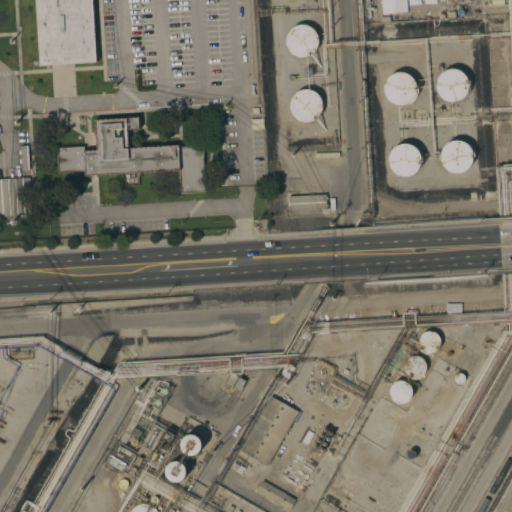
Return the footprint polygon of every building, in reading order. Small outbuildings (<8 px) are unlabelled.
[(92,0),(95,62),(39,65),(35,0),(92,0)] [(417,0),(418,6),(381,10),(380,0),(417,0)] [(430,0),(406,0),(406,10),(431,10),(430,0)] [(303,58),(300,58),(294,56),(290,53),(288,50),(285,45),(285,39),(287,33),(290,29),(295,25),(301,24),(304,24),(309,26),(314,29),(317,34),(319,40),(318,46),(317,49),(313,53),(309,57),(303,58)] [(451,102),(449,101),(446,101),(443,100),(441,98),(439,96),(437,94),(436,91),(435,88),(435,85),(435,83),(436,80),(437,77),(438,75),(440,73),(443,71),(445,70),(448,69),(451,69),(454,69),(457,69),(459,71),(462,72),(464,74),(465,77),(467,79),(467,82),(468,85),(467,88),(467,90),(466,93),(464,95),(462,98),(460,99),(457,101),(454,101),(451,102)] [(399,105),(396,105),(393,104),(391,102),(389,101),(387,99),(385,96),(384,93),(383,91),(383,88),(383,85),(384,82),(386,80),(387,77),(389,75),(392,74),(395,73),(397,72),(400,72),(403,72),(406,73),(408,74),(411,76),(412,78),(414,81),(415,83),(416,86),(416,89),(416,92),(415,95),(413,97),(412,99),(410,101),(407,103),(405,104),(402,105),(399,105)] [(306,121),(303,121),(300,120),(297,119),(295,117),(293,115),(291,113),(290,110),(289,107),(289,104),(289,101),(290,98),(292,96),(293,93),(295,91),(298,90),(300,89),(303,88),(306,88),(309,88),(312,89),(314,90),(317,92),(319,94),(321,96),(322,99),(322,102),(323,105),(322,108),(321,111),(320,113),(318,116),(316,118),(314,119),(311,120),(308,121),(306,121)] [(83,146),(83,150),(96,150),(94,120),(126,118),(126,123),(128,123),(127,118),(138,117),(139,129),(128,130),(128,126),(126,126),(128,148),(177,145),(178,147),(202,145),(205,192),(180,193),(178,170),(84,176),(84,171),(57,173),(56,148),(83,146)] [(222,181),(219,122),(256,120),(260,179),(222,181)] [(458,173),(456,173),(453,173),(450,172),(447,170),(445,169),(443,167),(441,164),(440,161),(440,159),(440,156),(440,153),(441,150),(442,147),(444,145),(446,143),(448,142),(451,140),(454,140),(457,140),(460,140),(462,141),(465,142),(467,144),(469,146),(471,149),(472,151),(473,154),(473,157),(472,160),(471,163),(470,165),(468,168),(466,169),(464,171),(461,172),(458,173)] [(405,177),(402,177),(399,176),(396,175),(394,174),(392,172),(390,169),(389,167),(388,164),(387,161),(387,159),(388,156),(389,153),(390,151),(392,149),(394,147),(397,145),(399,144),(402,144),(405,144),(408,145),(411,146),(413,147),(415,149),(417,151),(418,154),(419,156),(420,159),(420,162),(419,165),(418,167),(417,170),(415,172),(413,174),(410,175),(407,176),(405,177)] [(27,169),(27,146),(19,146),(20,170),(27,169)] [(0,179),(29,177),(31,214),(0,216),(0,179)] [(325,194),(326,209),(289,211),(288,196),(325,194)] [(430,354),(428,354),(426,354),(424,353),(422,352),(421,351),(419,350),(418,348),(417,347),(417,345),(417,343),(417,341),(417,339),(418,337),(419,336),(420,334),(422,333),(424,332),(425,332),(427,332),(429,332),(431,332),(433,333),(435,334),(436,335),(437,337),(438,339),(438,340),(439,342),(439,344),(438,346),(437,348),(436,350),(435,351),(433,352),(432,353),(430,354)] [(418,377),(416,377),(414,377),(412,377),(410,376),(408,375),(407,374),(406,372),(405,370),(404,368),(404,367),(404,365),(404,363),(405,361),(406,359),(407,357),(409,356),(410,355),(412,355),(414,354),(416,354),(418,355),(420,355),(421,356),(423,358),(424,359),(425,361),(426,363),(426,365),(426,367),(426,369),(425,370),(424,372),(423,374),(421,375),(420,376),(418,377)] [(286,361),(294,366),(287,379),(279,374),(286,361)] [(322,377),(321,378),(319,378),(317,377),(315,375),(314,373),(314,371),(314,369),(315,367),(316,366),(318,365),(319,365),(321,365),(323,366),(325,367),(326,369),(326,372),(326,374),(325,376),(324,376),(322,377)] [(456,384),(454,383),(453,382),(451,380),(451,377),(451,375),(451,373),(453,371),(455,370),(458,369),(460,369),(461,370),(464,371),(465,373),(466,376),(466,379),(465,380),(464,382),(461,383),(459,384),(456,384)] [(231,373),(245,381),(239,391),(225,383),(231,373)] [(400,403),(398,403),(396,402),(394,401),(392,400),(391,399),(390,397),(389,395),(389,393),(388,391),(389,389),(389,387),(390,386),(391,384),(393,383),(394,382),(396,381),(398,380),(400,380),(402,380),(404,381),(406,382),(407,383),(409,385),(410,386),(411,388),(411,390),(411,392),(411,394),(410,396),(410,398),(408,399),(407,401),(405,402),(403,403),(402,403),(400,403)] [(312,394),(310,394),(309,394),(307,394),(305,392),(304,390),(303,388),(303,386),(304,385),(305,383),(307,382),(309,381),(310,381),(313,382),(314,383),(316,385),(316,387),(316,390),(315,391),(314,392),(312,394)] [(164,395),(163,396),(162,395),(160,395),(160,394),(159,393),(159,392),(159,391),(159,390),(160,388),(161,388),(162,387),(164,387),(165,388),(166,389),(167,390),(167,391),(167,392),(166,393),(166,394),(164,395)] [(239,450),(270,396),(297,412),(266,466),(239,450)] [(166,449),(157,444),(166,430),(174,435),(166,449)] [(191,455),(189,455),(187,455),(186,454),(184,454),(183,452),(181,451),(181,449),(180,448),(180,446),(180,444),(180,442),(181,440),(181,439),(183,437),(184,436),(186,435),(187,435),(189,434),(191,434),(193,435),(194,435),(196,436),(197,438),(199,439),(200,441),(200,442),(200,444),(200,446),(200,448),(199,449),(199,451),(197,452),(196,454),(194,454),(193,455),(191,455)] [(136,446),(134,447),(132,446),(131,445),(130,444),(130,442),(131,440),(132,439),(133,439),(135,438),(136,439),(137,440),(138,441),(138,443),(138,445),(137,446),(136,446)] [(411,459),(409,459),(408,459),(406,458),(406,456),(405,455),(406,453),(406,452),(407,451),(409,450),(410,450),(412,450),(413,451),(414,452),(414,453),(415,454),(415,456),(414,457),(413,458),(411,459)] [(245,460),(248,456),(257,461),(254,465),(245,460)] [(177,481),(175,482),(173,481),(172,481),(170,480),(169,479),(168,478),(167,476),(166,475),(165,473),(165,471),(166,469),(166,468),(167,466),(168,465),(169,463),(171,462),(172,462),(174,461),(176,461),(178,461),(179,462),(181,463),(182,464),(183,465),(184,467),(185,468),(186,470),(186,472),(185,473),(185,475),(184,477),(183,478),(182,479),(180,480),(179,481),(177,481)] [(243,464),(245,461),(253,466),(252,469),(243,464)] [(122,489),(121,488),(119,488),(119,487),(118,486),(117,484),(117,482),(118,481),(119,479),(120,479),(122,479),(124,479),(126,480),(127,482),(127,483),(127,484),(127,486),(126,487),(124,488),(122,489)] [(295,500),(288,511),(277,504),(276,507),(273,505),(274,502),(255,491),(261,480),(295,500)] [(155,504),(153,504),(151,504),(150,503),(150,502),(149,500),(150,498),(151,497),(152,496),(154,496),(155,496),(156,497),(157,499),(157,500),(157,502),(156,503),(155,504)] [(128,511),(129,510),(131,508),(133,506),(135,505),(137,504),(140,503),(143,503),(145,504),(148,505),(150,506),(152,508),(154,510),(155,511),(128,511)]
